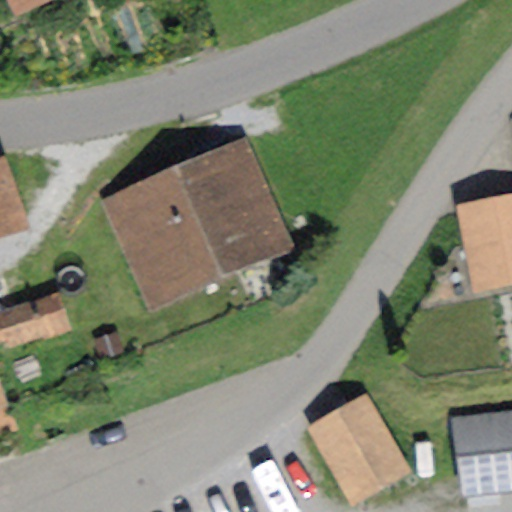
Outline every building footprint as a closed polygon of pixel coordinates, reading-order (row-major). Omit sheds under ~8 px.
[(20,202),(4,158),(0,159),(0,265),(26,256),(8,206),(20,202)] [(241,261),(274,246),(236,159),(122,208),(156,285),(236,250),(241,261)] [(511,280),(511,203),(462,214),(477,288),(511,280)] [(64,328),(54,299),(5,316),(15,345),(64,328)] [(356,495),(400,470),(364,408),(321,433),(356,495)] [(511,491),(511,410),(452,418),(461,498),(511,491)]
